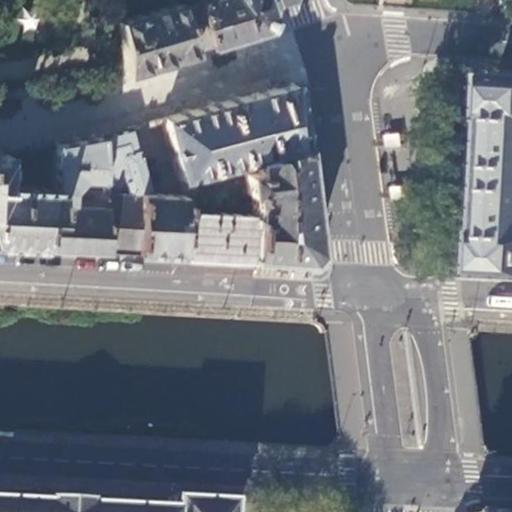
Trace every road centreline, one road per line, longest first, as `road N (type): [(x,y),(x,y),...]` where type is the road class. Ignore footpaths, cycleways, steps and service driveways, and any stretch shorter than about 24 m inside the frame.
road 1 (residential): [(0,455),(388,475)]
road 2 (residential): [(363,295),(0,279)]
road 3 (residential): [(321,43),(132,99),(0,126)]
road 4 (residential): [(321,43),(337,83),(363,295)]
road 5 (residential): [(511,46),(321,43)]
road 6 (primary): [(363,295),(388,475)]
road 7 (primary): [(441,476),(420,297)]
